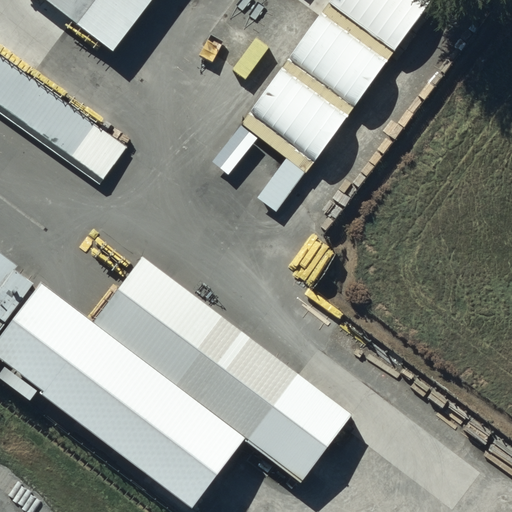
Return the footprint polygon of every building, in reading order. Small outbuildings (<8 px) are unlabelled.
[(36,0),(111,56),(153,0),(36,0)] [(0,112),(99,188),(129,150),(0,51),(0,112)] [(253,197),(217,175),(194,212),(230,234),(253,197)] [(143,257),(94,323),(247,437),(305,480),(355,414),(143,257)] [(0,330),(34,283),(0,258),(0,330)] [(69,304),(41,283),(0,336),(0,363),(192,508),(218,475),(247,437),(94,323),(69,304)]
